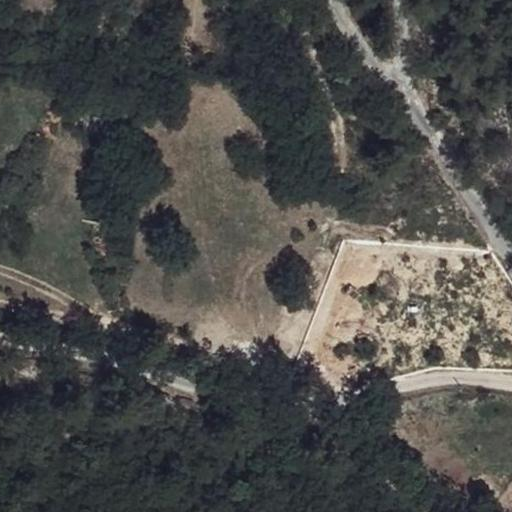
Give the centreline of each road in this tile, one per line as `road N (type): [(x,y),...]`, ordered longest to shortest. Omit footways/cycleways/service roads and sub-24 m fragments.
road 1 (residential): [(511,381),(476,374),(334,404),(266,398),(112,356),(0,343)]
road 2 (residential): [(511,262),(405,99)]
road 3 (track): [(430,511),(361,444),(334,404)]
road 4 (residential): [(405,99),(335,0)]
